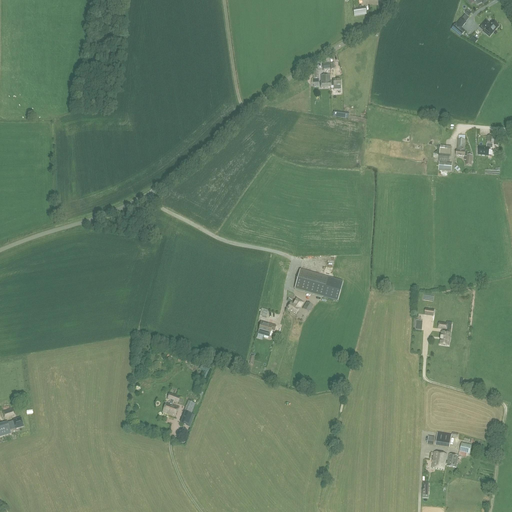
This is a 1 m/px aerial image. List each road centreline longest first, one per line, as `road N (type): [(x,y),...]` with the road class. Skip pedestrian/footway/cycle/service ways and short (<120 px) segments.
road 1 (unclassified): [(397,0),(379,22),(294,74),(170,185),(106,218),(0,251)]
road 2 (unknown): [(149,197),(214,236),(291,258),(282,310),(267,321)]
